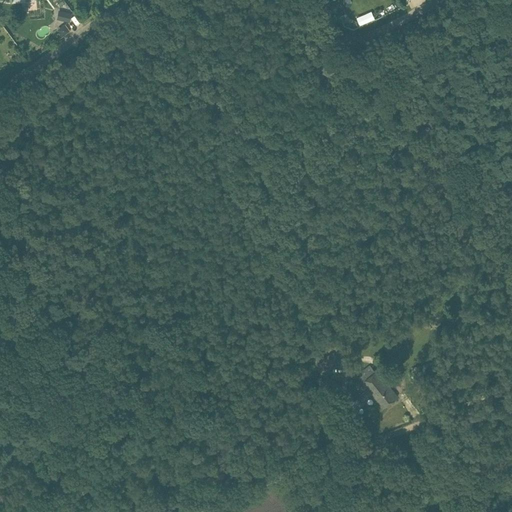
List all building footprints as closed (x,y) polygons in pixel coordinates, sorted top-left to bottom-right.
[(56,19),(70,22),(72,13),(59,10),(56,19)] [(64,23),(58,29),(63,35),(69,29),(64,23)] [(316,364),(321,374),(339,364),(333,352),(324,357),(320,351),(317,353),(316,364)] [(362,401),(371,394),(383,408),(398,396),(376,370),(375,371),(370,365),(357,376),(367,389),(358,397),(362,401)] [(368,431),(363,422),(359,424),(364,433),(368,431)]
